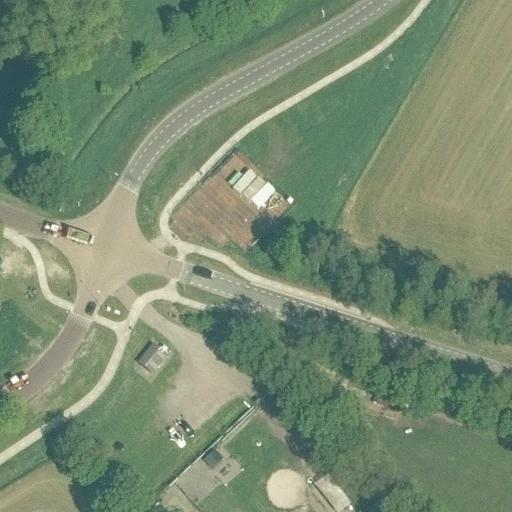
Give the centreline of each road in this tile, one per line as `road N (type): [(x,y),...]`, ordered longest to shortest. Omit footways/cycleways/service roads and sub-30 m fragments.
road 1 (tertiary): [(511,380),(105,253)]
road 2 (tertiary): [(105,253),(137,170),(168,130),(385,0)]
road 3 (tertiary): [(0,406),(64,345),(105,253)]
